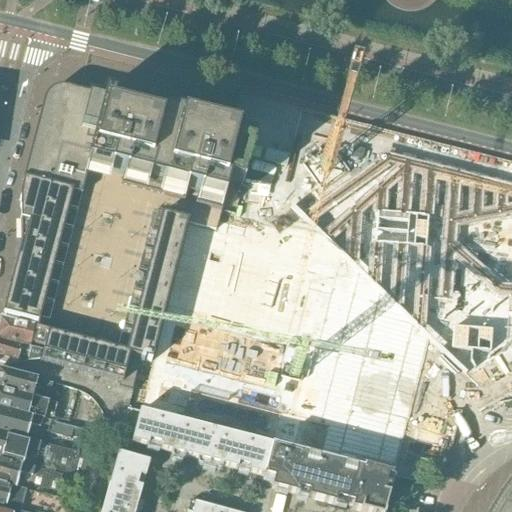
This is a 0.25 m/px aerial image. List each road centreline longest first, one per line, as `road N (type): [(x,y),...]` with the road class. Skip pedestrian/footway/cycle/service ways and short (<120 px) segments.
road 1 (tertiary): [(43,29),(511,148)]
road 2 (tertiary): [(511,102),(112,0)]
road 3 (tertiary): [(0,176),(43,29)]
